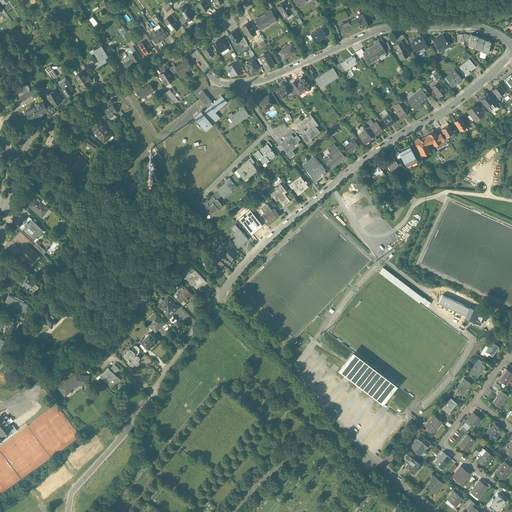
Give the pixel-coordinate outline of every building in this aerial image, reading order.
[(203,0),(202,0),(197,3),(202,12),(209,8),(203,0)] [(169,10),(165,4),(167,2),(166,1),(161,4),(167,12),(169,10)] [(285,2),(278,7),(285,17),(292,12),(290,9),(285,2)] [(194,17),(186,4),(179,9),(182,13),(184,16),(187,21),(194,17)] [(276,18),(271,10),(263,14),(269,24),(277,19),(276,18)] [(366,11),(359,15),(360,18),(362,23),(364,26),(371,22),(372,21),(370,18),(371,17),(370,15),(369,14),(367,12),(366,11)] [(263,14),(255,19),(261,29),(269,24),(263,14)] [(174,17),(173,18),(171,16),(164,21),(173,32),(180,27),(175,21),(176,20),(174,17)] [(350,22),(352,28),(360,24),(357,19),(350,22)] [(349,21),(339,26),(342,34),(347,32),(347,31),(352,28),(350,22),(349,21)] [(255,32),(250,22),(242,26),(248,36),(252,34),(255,32)] [(339,33),(334,23),(331,24),(336,35),(339,33)] [(167,37),(161,27),(156,30),(161,40),(167,37)] [(322,27),(310,34),(315,42),(327,35),(322,27)] [(161,40),(156,30),(150,34),(156,43),(161,40)] [(237,32),(235,30),(228,34),(235,45),(239,43),(237,40),(241,38),(238,32),(237,32)] [(132,39),(126,31),(123,34),(129,41),(132,39)] [(478,36),(471,34),(468,44),(475,46),(477,37),(478,37),(478,36)] [(446,40),(443,35),(434,40),(439,50),(443,48),(442,46),(448,43),(447,41),(446,40)] [(422,36),(417,39),(422,50),(428,47),(422,36)] [(478,37),(477,37),(475,46),(474,47),(481,49),(484,39),(484,38),(478,37)] [(228,47),(222,38),(216,42),(221,51),(228,47)] [(152,49),(146,39),(138,44),(145,54),(152,49)] [(422,50),(417,39),(411,42),(417,53),(422,50)] [(484,39),(481,49),(481,50),(486,51),(488,52),(488,50),(490,45),(491,41),(484,39)] [(379,41),(369,48),(370,50),(369,51),(368,51),(367,51),(368,52),(365,54),(369,61),(378,55),(379,57),(380,57),(381,59),(386,55),(384,53),(385,51),(379,41)] [(401,41),(395,45),(399,53),(400,55),(399,56),(400,59),(407,55),(409,54),(407,49),(406,49),(401,41)] [(291,44),(279,52),(283,58),(283,59),(295,52),(291,44)] [(107,56),(101,45),(94,49),(101,60),(104,58),(107,56)] [(210,45),(203,49),(209,59),(212,57),(211,55),(214,53),(213,50),(210,46),(210,45)] [(361,48),(355,52),(359,57),(365,54),(361,48)] [(132,52),(128,55),(131,58),(134,63),(141,58),(135,50),(132,52)] [(275,64),(268,52),(259,57),(263,63),(267,69),(275,64)] [(237,55),(233,58),(236,62),(236,61),(239,65),(242,63),(237,55)] [(352,56),(341,63),(345,70),(349,67),(349,66),(352,64),(355,62),(354,60),(355,59),(356,59),(354,56),(352,57),(352,56)] [(128,57),(124,59),(125,61),(125,62),(123,63),(126,68),(134,63),(131,58),(130,59),(128,57)] [(101,60),(94,64),(92,60),(89,62),(93,69),(97,67),(106,61),(104,58),(101,60)] [(259,68),(253,58),(246,63),(246,64),(244,65),(247,70),(249,69),(251,72),(259,68)] [(475,66),(469,58),(461,64),(463,67),(462,68),(466,73),(464,75),(465,76),(470,71),(470,70),(473,68),(475,66)] [(79,59),(74,62),(77,67),(82,64),(79,59)] [(186,59),(182,61),(183,62),(175,66),(175,67),(177,71),(178,73),(177,73),(180,78),(187,74),(185,71),(191,67),(192,66),(189,61),(188,62),(186,59)] [(236,62),(227,67),(230,71),(231,71),(233,75),(236,73),(238,73),(242,71),(240,68),(239,68),(239,66),(239,65),(236,61),(236,62)] [(340,63),(336,65),(341,72),(345,70),(341,63),(340,62),(340,63)] [(481,69),(477,64),(475,66),(473,68),(477,72),(481,69)] [(174,65),(169,68),(174,73),(177,71),(175,67),(175,66),(174,65)] [(462,78),(453,67),(449,70),(451,72),(446,76),(449,80),(453,85),(462,78)] [(331,68),(315,79),(320,86),(326,82),(325,81),(335,75),(331,68)] [(166,70),(161,73),(162,75),(161,76),(163,80),(170,76),(166,70)] [(438,73),(436,70),(432,73),(433,75),(436,78),(438,77),(440,76),(439,74),(439,73),(438,73)] [(57,76),(53,71),(49,74),(52,79),(57,76)] [(85,77),(82,71),(75,76),(77,78),(83,88),(89,83),(89,82),(91,80),(88,75),(85,77)] [(301,80),(297,83),(294,79),(292,82),(294,86),(297,91),(299,93),(303,90),(302,89),(305,87),(307,89),(309,89),(310,88),(311,86),(302,74),(299,77),(301,80)] [(73,90),(65,77),(58,82),(62,89),(67,98),(74,94),(72,91),(73,90)] [(444,86),(439,80),(430,88),(438,97),(446,90),(443,87),(444,86)] [(149,83),(137,91),(141,98),(144,97),(145,98),(147,97),(146,95),(154,91),(149,83)] [(285,83),(275,90),(280,97),(290,91),(289,89),(285,83)] [(499,83),(492,89),(493,90),(498,95),(500,93),(503,96),(507,93),(499,83)] [(27,85),(20,89),(23,95),(30,90),(27,85)] [(23,95),(18,98),(20,103),(36,93),(33,89),(23,95)] [(422,89),(412,97),(414,99),(410,102),(415,109),(422,104),(420,102),(427,96),(422,89)] [(262,98),(257,90),(251,94),(256,102),(262,98)] [(62,101),(56,91),(51,93),(52,94),(47,97),(53,106),(62,101)] [(213,102),(203,91),(197,95),(208,107),(213,102)] [(262,98),(256,102),(257,103),(258,102),(263,109),(264,109),(265,111),(268,109),(267,107),(274,102),(269,93),(262,98)] [(489,94),(488,93),(481,98),(488,107),(492,103),(490,101),(493,99),(489,94)] [(208,107),(207,107),(207,106),(206,107),(206,108),(203,111),(202,110),(201,111),(207,119),(208,118),(207,118),(215,111),(226,101),(227,102),(227,101),(221,95),(213,102),(208,107)] [(42,100),(36,103),(37,105),(25,112),(28,117),(30,116),(32,119),(41,114),(43,113),(48,110),(43,101),(42,101),(42,100)] [(407,113),(401,106),(400,106),(397,101),(393,104),(397,109),(395,110),(401,118),(401,119),(404,117),(404,116),(407,113)] [(161,104),(154,109),(158,114),(161,112),(161,111),(163,109),(162,107),(162,106),(161,104)] [(477,104),(473,107),(472,105),(467,109),(470,113),(474,118),(478,115),(479,116),(483,112),(484,112),(480,107),(477,104)] [(113,105),(104,111),(109,118),(114,114),(117,112),(113,105)] [(243,106),(239,108),(240,109),(233,114),(232,113),(228,116),(234,124),(249,114),(243,106)] [(201,111),(194,116),(206,130),(212,124),(207,119),(201,111)] [(220,117),(215,111),(207,118),(208,118),(207,119),(212,124),(220,117)] [(318,124),(313,118),(313,117),(310,113),(302,120),(296,124),(300,128),(308,121),(311,125),(305,130),(304,129),(299,133),(300,133),(299,133),(300,134),(301,135),(302,134),(304,136),(303,137),(305,140),(319,130),(316,126),(318,124)] [(384,116),(382,118),(389,126),(391,124),(394,121),(388,113),(384,116)] [(465,123),(460,116),(454,120),(460,129),(465,126),(465,127),(467,128),(469,127),(468,125),(466,123),(466,122),(465,123)] [(113,137),(98,119),(95,122),(97,123),(92,127),(99,135),(100,134),(105,140),(111,135),(113,137)] [(382,129),(376,121),(370,126),(377,135),(379,132),(382,129)] [(448,123),(441,128),(443,131),(446,135),(453,131),(448,123)] [(371,138),(365,130),(358,135),(365,143),(368,141),(367,140),(371,138)] [(429,134),(421,139),(419,138),(415,140),(415,142),(416,145),(418,144),(419,146),(418,146),(422,154),(430,150),(426,143),(431,139),(435,144),(440,141),(439,139),(443,137),(441,133),(437,135),(434,130),(428,134),(429,134)] [(291,134),(280,143),(283,148),(286,152),(286,153),(289,157),(294,153),(291,148),(294,145),(293,144),(297,141),(294,136),(291,134)] [(124,142),(118,135),(114,138),(120,145),(124,142)] [(85,136),(77,143),(82,149),(87,145),(92,148),(95,145),(89,141),(85,136)] [(354,139),(345,145),(350,152),(357,147),(356,145),(357,144),(354,139)] [(264,146),(263,147),(263,146),(260,149),(259,150),(258,149),(254,153),(258,158),(260,157),(261,159),(263,162),(265,161),(266,162),(269,159),(268,158),(271,157),(271,158),(273,156),(275,158),(277,155),(275,152),(274,153),(272,150),(271,150),(270,149),(271,148),(267,143),(264,145),(264,146)] [(344,157),(334,144),(328,149),(331,153),(324,159),(331,168),(344,157)] [(57,145),(52,151),(57,155),(62,150),(57,145)] [(75,152),(73,154),(67,148),(60,155),(76,170),(80,166),(83,169),(88,164),(75,152)] [(410,148),(400,154),(404,161),(406,165),(416,160),(417,160),(410,148)] [(158,152),(150,158),(154,163),(162,158),(158,152)] [(313,156),(302,165),(315,180),(326,172),(326,171),(322,167),(313,156)] [(391,156),(383,162),(384,162),(384,161),(388,165),(387,166),(388,166),(391,169),(397,165),(397,166),(398,166),(394,161),(395,160),(391,156)] [(249,159),(236,169),(245,180),(245,179),(244,178),(247,175),(247,176),(256,169),(257,170),(252,163),(249,159)] [(376,168),(368,174),(371,178),(373,177),(377,182),(385,176),(381,170),(376,164),(375,165),(376,168)] [(227,180),(217,188),(218,188),(222,193),(224,195),(236,185),(229,176),(226,179),(227,180)] [(308,186),(300,176),(289,185),(292,189),(293,188),(297,193),(302,189),(303,190),(308,186)] [(283,188),(280,184),(276,186),(277,187),(269,192),(273,197),(276,195),(281,200),(285,205),(290,201),(284,193),(287,191),(284,188),(283,188)] [(213,194),(206,199),(200,203),(203,207),(204,206),(205,205),(211,212),(218,206),(219,207),(223,204),(217,197),(217,196),(216,196),(216,197),(213,194)] [(40,201),(40,203),(34,198),(29,204),(33,207),(39,211),(37,213),(42,216),(48,210),(45,207),(46,206),(40,201)] [(281,200),(275,205),(279,210),(285,205),(281,200)] [(272,210),(267,203),(262,207),(265,212),(259,216),(262,220),(268,216),(271,220),(274,218),(276,218),(279,216),(278,214),(273,208),(272,210)] [(268,216),(262,220),(267,225),(272,221),(271,220),(268,216)] [(33,220),(30,224),(28,222),(25,225),(27,227),(23,230),(33,240),(37,236),(38,237),(41,234),(40,233),(43,230),(33,220)] [(73,227),(68,222),(64,226),(70,231),(73,227)] [(247,238),(238,227),(233,231),(237,236),(233,239),(238,245),(247,238)] [(236,253),(219,238),(216,241),(222,247),(221,249),(221,250),(218,253),(223,258),(229,263),(232,260),(231,259),(236,253)] [(38,255),(26,243),(19,249),(14,244),(11,247),(28,265),(38,255)] [(44,249),(37,243),(35,246),(41,252),(44,249)] [(218,253),(214,249),(212,251),(221,260),(223,258),(218,253)] [(224,264),(220,259),(216,263),(220,268),(224,264)] [(216,263),(208,269),(213,275),(221,268),(220,268),(216,263)] [(201,274),(195,269),(193,267),(190,270),(192,272),(189,275),(188,274),(190,272),(186,268),(181,273),(185,277),(190,281),(189,281),(192,284),(192,283),(196,287),(204,279),(200,275),(201,274)] [(378,273),(419,301),(427,306),(430,301),(381,267),(378,273)] [(34,283),(28,279),(29,279),(28,278),(28,279),(26,278),(24,281),(20,277),(16,282),(21,285),(23,283),(30,288),(34,283)] [(152,277),(144,286),(146,288),(154,279),(152,277)] [(193,293),(183,284),(173,294),(183,303),(193,293)] [(488,315),(431,290),(429,293),(432,297),(436,299),(435,299),(438,300),(437,302),(464,315),(466,316),(465,318),(480,325),(482,319),(485,321),(488,315)] [(27,300),(19,296),(18,296),(19,296),(18,297),(15,295),(14,295),(15,296),(14,297),(10,295),(8,300),(18,305),(18,306),(24,310),(27,304),(27,303),(28,304),(28,303),(25,302),(26,300),(27,300)] [(178,306),(168,296),(159,306),(168,315),(169,315),(178,306)] [(58,319),(48,309),(41,316),(45,319),(44,321),(45,322),(46,323),(48,322),(51,326),(58,319)] [(164,321),(155,312),(151,316),(154,318),(148,324),(150,326),(149,327),(151,330),(153,328),(155,331),(164,321)] [(173,315),(171,317),(169,315),(168,315),(166,317),(173,324),(177,319),(173,315)] [(13,320),(4,318),(1,328),(10,330),(11,324),(12,324),(13,320)] [(149,333),(141,342),(142,343),(140,345),(143,347),(145,346),(146,347),(154,338),(149,333)] [(499,346),(491,341),(487,346),(488,347),(485,351),(492,356),(499,346)] [(136,353),(131,349),(129,349),(124,354),(124,356),(126,358),(127,357),(129,359),(128,360),(128,362),(131,365),(133,365),(139,358),(139,356),(138,355),(136,355),(135,354),(136,353)] [(365,358),(358,352),(342,371),(386,406),(402,387),(365,358)] [(478,358),(469,370),(477,376),(485,366),(481,362),(482,361),(478,358)] [(110,370),(108,368),(98,377),(99,378),(100,376),(103,379),(104,377),(112,384),(116,380),(117,380),(119,378),(114,373),(116,370),(113,367),(110,370)] [(511,376),(511,373),(506,369),(498,378),(506,384),(511,376)] [(75,374),(60,387),(66,394),(79,384),(88,385),(89,376),(75,374)] [(463,377),(456,386),(462,391),(469,382),(463,377)] [(500,391),(497,394),(498,395),(493,402),(498,406),(506,395),(500,391)] [(450,397),(448,400),(446,399),(443,403),(444,404),(442,407),(448,412),(457,402),(450,397)] [(474,413),(473,415),(471,414),(465,421),(472,427),(480,417),(474,413)] [(10,426),(1,414),(0,414),(0,437),(3,440),(17,429),(13,424),(10,426)] [(441,421),(434,415),(426,426),(433,431),(441,421)] [(497,425),(493,422),(486,433),(494,439),(502,429),(501,429),(497,425)] [(425,438),(419,434),(410,446),(420,453),(428,442),(424,439),(425,438)] [(467,434),(460,444),(465,448),(469,443),(470,444),(474,439),(467,434)] [(511,437),(506,445),(505,444),(503,448),(511,454),(511,437)] [(440,450),(435,446),(432,451),(436,455),(440,450)] [(493,456),(485,449),(481,454),(482,455),(479,459),(483,462),(484,461),(487,464),(493,456)] [(443,452),(434,462),(441,467),(449,457),(450,458),(450,457),(445,454),(443,452)] [(420,464),(411,457),(408,462),(409,462),(405,467),(414,473),(418,468),(417,468),(420,464)] [(498,469),(496,472),(505,479),(511,468),(511,466),(504,461),(503,462),(498,469)] [(461,466),(452,477),(453,477),(453,476),(461,482),(468,473),(469,472),(466,470),(465,469),(461,466)] [(443,482),(435,476),(432,481),(427,487),(433,491),(435,489),(437,490),(443,482)] [(479,479),(470,491),(478,497),(483,491),(482,490),(486,485),(488,487),(489,487),(484,483),(479,479)] [(462,497),(456,493),(456,492),(455,491),(455,492),(453,490),(444,503),(452,509),(462,497)] [(497,493),(489,504),(496,509),(500,504),(501,504),(505,500),(505,499),(502,497),(497,493)] [(468,498),(463,505),(465,507),(466,507),(471,500),(468,498)] [(471,500),(466,507),(469,509),(473,505),(475,503),(471,500)]
